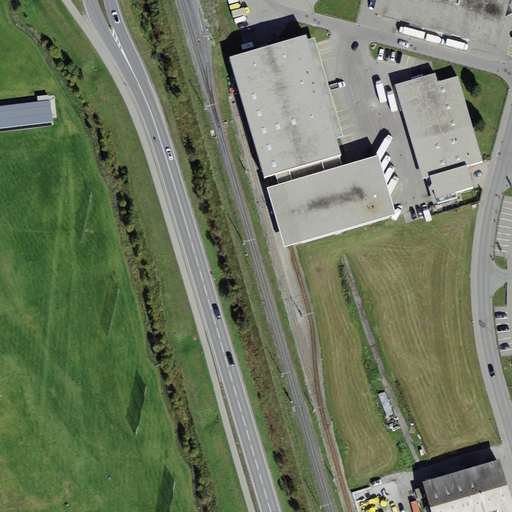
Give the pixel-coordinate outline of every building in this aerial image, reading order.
[(509,0),(376,0),(373,12),(497,45),(509,0)] [(307,35),(280,43),(292,84),(241,99),(264,178),(276,174),(340,156),(342,155),(307,35)] [(229,58),(241,99),(292,84),(280,43),(229,58)] [(435,73),(395,85),(422,179),(431,177),(437,197),(474,187),(468,166),(472,165),(483,161),(458,76),(437,82),(435,73)] [(0,106),(0,131),(53,125),(50,100),(0,106)] [(267,188),(285,247),(396,214),(379,155),(343,166),(279,184),(267,188)] [(340,156),(276,174),(279,184),(343,166),(340,156)] [(511,511),(511,501),(500,459),(423,481),(432,511),(511,511)] [(421,488),(415,490),(418,500),(424,498),(421,488)] [(384,511),(381,502),(358,509),(358,511),(384,511)]
